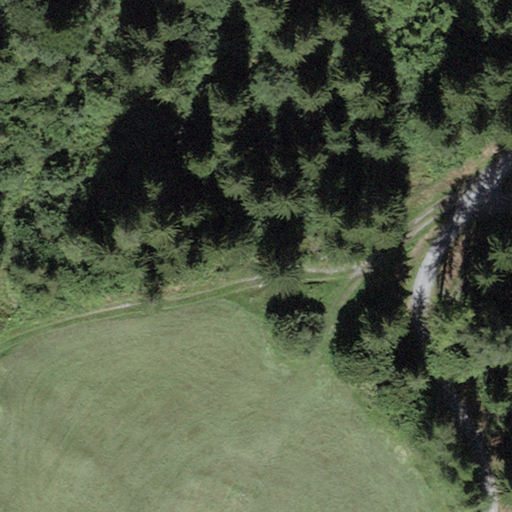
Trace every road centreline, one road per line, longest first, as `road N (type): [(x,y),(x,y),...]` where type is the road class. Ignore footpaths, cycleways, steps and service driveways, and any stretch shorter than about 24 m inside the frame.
road 1 (track): [(469,205),(421,220),(349,273),(293,275),(0,345)]
road 2 (track): [(469,205),(423,287),(419,316),(422,339),(478,445),(493,511)]
